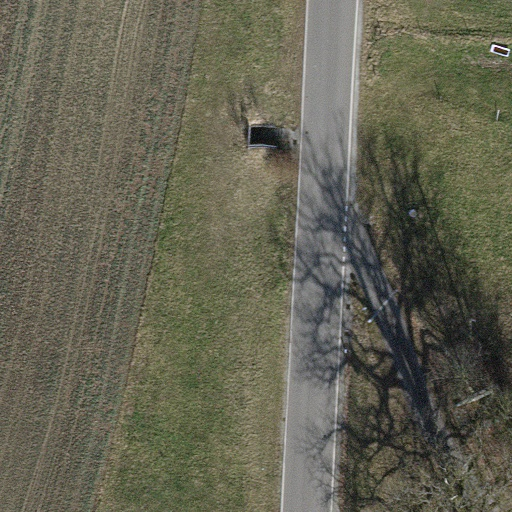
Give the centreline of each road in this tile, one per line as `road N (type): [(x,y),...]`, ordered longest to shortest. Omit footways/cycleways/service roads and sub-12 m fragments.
road 1 (tertiary): [(339,0),(308,511)]
road 2 (track): [(325,171),(467,482),(490,511)]
